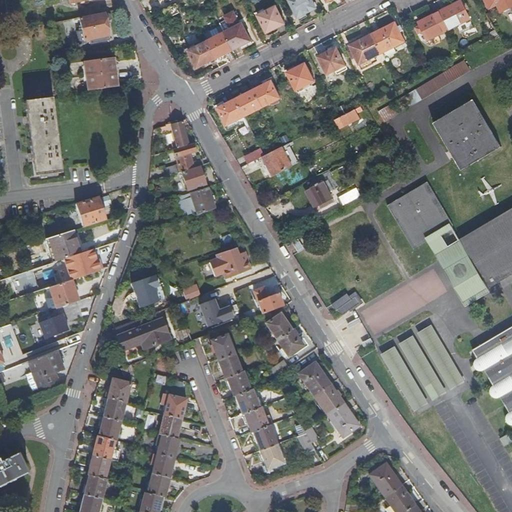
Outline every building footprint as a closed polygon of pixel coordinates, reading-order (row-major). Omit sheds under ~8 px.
[(316,7),(312,0),(290,0),(298,16),(316,7)] [(511,0),(484,0),(489,9),(497,5),(501,12),(511,6),(511,0)] [(439,11),(448,29),(456,25),(460,33),(469,28),(465,20),(469,18),(465,9),(468,8),(466,3),(463,5),(460,1),(439,11)] [(165,10),(169,17),(179,12),(176,5),(165,10)] [(285,22),(276,5),(259,14),(268,31),(285,22)] [(439,34),(448,29),(439,11),(419,22),(421,25),(416,27),(419,33),(423,31),(428,39),(439,34)] [(107,36),(104,23),(102,14),(77,19),(78,26),(77,26),(78,29),(77,29),(77,32),(75,32),(77,45),(84,43),(83,41),(88,40),(104,36),(107,36)] [(224,32),(232,49),(251,39),(243,22),(224,32)] [(395,22),(371,34),(381,52),(404,41),(395,22)] [(491,38),(497,34),(494,29),(488,33),(491,38)] [(206,41),(214,58),(232,49),(224,32),(206,41)] [(381,52),(371,34),(350,45),(362,69),(373,64),(370,58),(381,52)] [(442,39),(439,34),(428,39),(431,45),(442,39)] [(198,66),(214,58),(206,41),(189,50),(198,66)] [(337,47),(319,56),(327,73),(335,69),(338,73),(347,68),(337,47)] [(56,60),(70,57),(69,49),(55,52),(56,60)] [(87,89),(87,92),(116,87),(112,58),(83,62),(87,89)] [(416,100),(471,71),(465,61),(410,90),(416,100)] [(306,63),(288,71),(296,89),(314,79),(306,63)] [(253,89),(262,106),(280,96),(272,80),(253,89)] [(244,115),(262,106),(253,89),(235,98),(244,115)] [(52,98),(25,102),(27,117),(28,125),(31,153),(32,162),(34,176),(61,173),(52,98)] [(227,124),(244,115),(235,98),(219,107),(227,124)] [(499,148),(472,100),(432,123),(439,135),(449,150),(454,159),(461,170),(499,148)] [(387,105),(378,110),(384,121),(393,116),(387,105)] [(362,109),(361,106),(341,116),(335,119),(340,127),(359,117),(356,113),(362,109)] [(171,144),(173,150),(188,146),(182,127),(188,125),(186,121),(186,120),(164,126),(164,127),(157,129),(159,136),(171,133),(173,133),(176,143),(174,144),(171,144)] [(188,146),(173,150),(177,164),(191,161),(189,155),(195,153),(193,145),(188,146)] [(264,156),(273,175),(292,165),(282,147),(264,156)] [(248,164),(262,157),(258,148),(244,155),(248,164)] [(177,165),(180,173),(193,169),(192,164),(191,161),(177,164),(177,165)] [(193,169),(203,166),(202,161),(192,164),(193,169)] [(162,170),(165,177),(177,174),(174,166),(162,170)] [(205,185),(200,167),(181,173),(188,191),(205,185)] [(323,181),(307,190),(313,203),(316,202),(318,205),(332,197),(323,181)] [(426,182),(388,205),(414,248),(427,240),(439,233),(451,225),(426,182)] [(197,215),(215,209),(207,188),(190,194),(197,215)] [(343,205),(361,196),(357,188),(339,198),(343,205)] [(185,208),(193,205),(191,199),(186,200),(186,197),(182,198),(185,208)] [(98,198),(74,205),(82,228),(104,221),(98,198)] [(511,207),(459,239),(472,262),(488,288),(511,273),(511,207)] [(106,224),(92,228),(94,236),(108,232),(106,224)] [(427,240),(465,306),(490,292),(488,288),(459,239),(451,225),(439,233),(427,240)] [(50,249),(54,263),(65,259),(79,255),(71,232),(43,241),(46,250),(50,249)] [(239,255),(236,249),(216,255),(217,259),(209,262),(216,278),(224,275),(226,280),(251,270),(248,261),(246,261),(243,254),(239,255)] [(79,278),(99,272),(93,253),(73,260),(76,269),(79,278)] [(67,264),(65,259),(54,263),(51,264),(50,264),(51,270),(67,264)] [(79,278),(76,269),(69,272),(72,281),(79,278)] [(0,295),(34,285),(29,272),(0,280),(0,295)] [(156,276),(131,284),(139,309),(159,303),(155,289),(159,287),(156,276)] [(58,309),(79,302),(72,281),(51,288),(58,309)] [(190,300),(201,296),(197,286),(183,291),(187,301),(190,300)] [(257,303),(266,299),(262,289),(253,292),(257,303)] [(342,315),(362,300),(353,289),(333,304),(342,315)] [(262,315),(282,307),(277,295),(266,299),(257,303),(262,315)] [(224,301),(228,313),(240,309),(235,296),(224,301)] [(37,309),(54,307),(53,298),(36,300),(37,309)] [(203,338),(190,300),(187,301),(178,305),(191,342),(199,339),(203,338)] [(63,313),(38,322),(44,339),(70,330),(63,313)] [(226,329),(233,326),(228,313),(221,316),(221,317),(226,329)] [(277,341),(291,331),(280,315),(266,325),(277,341)] [(220,331),(226,329),(221,317),(215,319),(220,331)] [(349,329),(361,322),(359,318),(347,325),(349,329)] [(169,340),(162,319),(115,337),(120,351),(140,344),(143,351),(169,340)] [(414,410),(466,382),(434,323),(417,332),(417,333),(398,343),(399,344),(382,353),(414,410)] [(511,326),(479,346),(472,350),(475,355),(477,359),(475,360),(474,363),(474,365),(475,368),(476,370),(479,371),(481,371),(484,371),(493,386),(491,388),(490,390),(490,393),(490,395),(492,397),(495,398),(498,399),(500,398),(504,405),(509,413),(507,415),(506,417),(506,420),(507,423),(508,425),(511,426),(511,425),(511,326)] [(303,347),(292,331),(291,331),(277,341),(276,342),(288,358),(303,347)] [(210,342),(217,361),(234,354),(227,335),(210,342)] [(51,341),(54,347),(64,342),(62,337),(51,341)] [(370,338),(362,343),(364,347),(372,342),(370,338)] [(26,364),(56,352),(54,347),(51,341),(32,349),(29,340),(19,344),(22,353),(26,364)] [(34,380),(37,388),(57,381),(57,380),(54,373),(63,370),(56,352),(26,364),(25,364),(26,367),(29,366),(35,380),(34,380)] [(234,354),(217,361),(224,379),(226,378),(241,373),(234,354)] [(275,379),(290,369),(284,361),(270,371),(275,379)] [(313,397),(330,385),(315,364),(298,376),(313,397)] [(243,372),(241,373),(226,378),(233,397),(235,397),(250,391),(243,372)] [(112,380),(107,399),(108,399),(125,403),(130,385),(112,380)] [(57,381),(37,388),(38,391),(54,385),(57,381)] [(343,405),(330,385),(313,397),(327,416),(343,405)] [(251,391),(250,391),(235,397),(242,415),(244,414),(258,409),(251,391)] [(163,417),(180,421),(185,401),(162,396),(160,406),(166,407),(163,417)] [(108,399),(103,418),(120,422),(125,403),(108,399)] [(358,426),(343,405),(327,416),(342,438),(358,426)] [(251,433),(253,432),(267,427),(261,408),(258,409),(244,414),(251,433)] [(175,440),(180,421),(163,417),(159,436),(161,436),(175,440)] [(120,422),(103,418),(98,437),(114,441),(115,442),(120,422)] [(295,425),(298,435),(305,432),(301,423),(295,425)] [(253,432),(260,451),(276,445),(269,426),(267,427),(253,432)] [(320,438),(313,426),(305,432),(312,443),(320,438)] [(306,454),(314,450),(305,434),(297,437),(306,454)] [(173,460),(178,440),(175,440),(161,436),(156,456),(173,460)] [(98,437),(97,437),(92,456),(109,460),(114,441),(98,437)] [(276,445),(260,451),(267,470),(286,463),(283,453),(280,454),(276,445)] [(0,485),(3,484),(27,472),(18,454),(0,463),(0,485)] [(109,460),(92,456),(88,476),(89,476),(105,480),(109,460)] [(169,479),(173,460),(156,456),(151,475),(169,479)] [(384,497),(399,485),(384,464),(369,475),(384,497)] [(169,479),(151,475),(147,494),(161,498),(164,498),(169,479)] [(89,476),(84,495),(101,499),(106,480),(105,480),(89,476)] [(402,511),(413,504),(399,485),(384,497),(394,511),(402,511)] [(139,511),(157,511),(161,498),(147,494),(144,494),(139,511)] [(98,511),(101,499),(84,495),(79,511),(98,511)]
